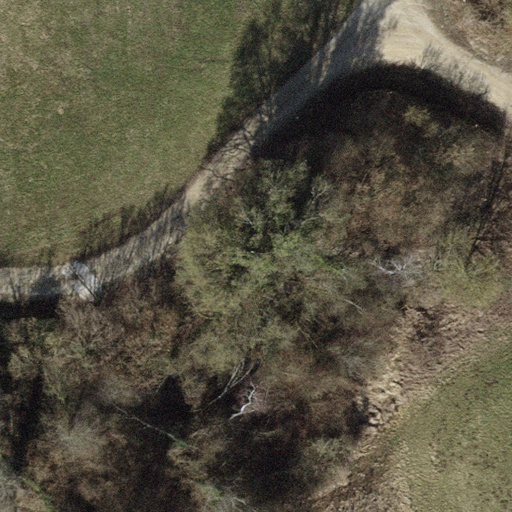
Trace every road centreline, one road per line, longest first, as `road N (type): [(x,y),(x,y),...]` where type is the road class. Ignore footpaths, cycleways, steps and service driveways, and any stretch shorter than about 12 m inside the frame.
road 1 (track): [(0,277),(195,196),(386,0)]
road 2 (track): [(385,8),(511,96)]
